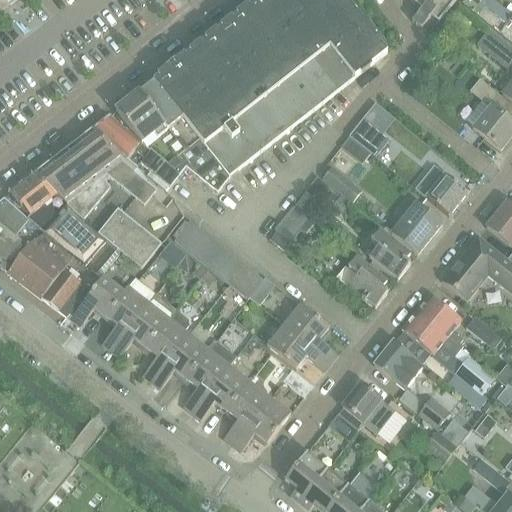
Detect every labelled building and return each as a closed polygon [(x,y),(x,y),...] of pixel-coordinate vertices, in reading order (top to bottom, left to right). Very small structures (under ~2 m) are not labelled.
[(229,181),(355,82),(388,56),(343,0),(326,0),(305,17),(292,0),(261,0),(154,85),(185,125),(201,145),(229,181)] [(407,0),(422,12),(412,24),(421,32),(431,19),(438,24),(457,0),(407,0)] [(507,71),(511,64),(511,52),(489,34),(478,48),(507,71)] [(511,83),(502,97),(511,104),(511,83)] [(185,125),(154,85),(140,97),(170,137),(185,125)] [(473,132),(485,142),(501,154),(511,140),(511,126),(505,120),(511,111),(511,108),(490,90),(480,102),(490,111),(473,132)] [(140,97),(139,96),(116,114),(147,154),(170,137),(140,97)] [(141,149),(111,118),(91,134),(126,163),(141,149)] [(341,150),(362,167),(370,157),(375,160),(389,143),(367,125),(352,143),(349,140),(341,150)] [(137,172),(126,163),(91,134),(34,178),(83,222),(110,190),(105,184),(110,180),(144,208),(156,193),(134,175),(137,172)] [(229,181),(201,145),(171,171),(179,178),(186,170),(217,196),(229,181)] [(179,178),(171,171),(151,154),(141,165),(151,173),(162,182),(170,189),(179,178)] [(361,196),(361,195),(332,171),(322,182),(352,206),(355,203),(364,210),(369,203),(361,196)] [(151,173),(147,178),(166,194),(170,189),(162,182),(151,173)] [(98,236),(83,222),(34,178),(9,197),(26,218),(46,236),(46,237),(84,268),(87,265),(88,266),(107,243),(98,236)] [(426,201),(433,207),(449,220),(468,196),(445,178),(426,201)] [(328,212),(339,198),(317,180),(305,195),(328,212)] [(16,240),(30,223),(19,214),(4,201),(0,204),(0,227),(15,240),(16,240)] [(511,209),(507,205),(486,230),(502,243),(509,249),(511,245),(511,209)] [(392,238),(402,246),(418,259),(442,228),(416,207),(392,238)] [(275,234),(276,235),(270,243),(284,255),(300,234),(307,239),(318,225),(295,208),(275,234)] [(161,247),(118,212),(98,236),(107,243),(141,271),(161,247)] [(183,251),(199,232),(190,224),(174,244),(183,251)] [(0,263),(3,266),(0,269),(0,270),(5,274),(10,267),(5,263),(21,244),(16,240),(15,240),(0,227),(0,263)] [(191,257),(207,238),(199,232),(183,251),(191,257)] [(411,258),(380,234),(371,245),(378,251),(370,261),(398,284),(410,268),(406,265),(411,258)] [(66,321),(99,280),(84,268),(46,237),(36,249),(31,245),(20,261),(8,276),(66,321)] [(199,264),(215,244),(207,238),(191,257),(199,264)] [(442,285),(457,298),(463,303),(477,286),(472,282),(479,273),(511,300),(511,267),(478,240),(442,285)] [(215,244),(199,264),(208,271),(224,251),(215,244)] [(170,246),(163,254),(180,268),(187,260),(170,246)] [(224,251),(208,271),(216,277),(231,257),(224,251)] [(231,257),(216,277),(224,284),(240,264),(231,257)] [(388,286),(357,261),(340,283),(375,312),(387,297),(382,293),(388,286)] [(240,264),(224,284),(232,290),(247,270),(240,264)] [(198,269),(191,277),(200,284),(207,275),(198,269)] [(247,270),(232,290),(240,297),(256,277),(247,270)] [(208,275),(200,283),(208,290),(215,282),(208,275)] [(256,277),(240,297),(248,303),(249,301),(263,283),(256,277)] [(95,312),(105,320),(124,296),(104,280),(70,323),(80,331),(95,312)] [(102,348),(112,356),(157,298),(135,281),(124,296),(105,320),(117,329),(102,348)] [(249,301),(259,309),(275,289),(265,281),(263,283),(249,301)] [(157,298),(112,356),(120,362),(135,343),(146,352),(177,313),(157,298)] [(461,325),(446,313),(430,300),(417,316),(461,352),(464,349),(460,346),(463,343),(453,335),(461,325)] [(300,309),(284,329),(331,367),(338,358),(319,343),(329,332),(300,309)] [(177,313),(146,352),(158,361),(143,380),(152,387),(189,339),(184,334),(189,329),(189,323),(177,313)] [(402,334),(418,347),(433,359),(441,349),(454,360),(455,363),(463,369),(448,388),(473,408),(479,413),(487,403),(482,398),(495,382),(469,362),(471,360),(461,352),(417,316),(402,334)] [(466,331),(484,346),(493,353),(502,342),(475,320),(466,331)] [(331,367),(284,329),(267,349),(296,372),(305,360),(324,376),(331,367)] [(187,383),(209,354),(189,339),(152,387),(160,393),(175,374),(187,383)] [(192,418),(229,370),(236,361),(217,345),(209,354),(187,383),(198,392),(183,411),(192,418)] [(394,345),(374,369),(406,394),(425,370),(394,345)] [(284,368),(275,379),(283,385),(292,374),(284,368)] [(215,406),(226,415),(249,385),(229,370),(192,418),(200,425),(215,406)] [(283,385),(304,401),(312,390),(292,374),(283,385)] [(232,450),(270,402),(249,385),(226,415),(238,424),(223,443),(232,450)] [(377,438),(386,426),(396,414),(360,386),(342,410),(357,422),(363,427),(377,438)] [(500,389),(481,413),(485,416),(497,401),(504,392),(500,389)] [(270,402),(232,450),(241,456),(255,438),(267,447),(290,418),(270,402)] [(431,402),(418,418),(438,434),(451,418),(431,402)] [(489,418),(476,434),(486,441),(498,426),(489,418)] [(328,430),(344,443),(348,446),(357,435),(337,419),(328,430)] [(436,435),(424,451),(444,466),(456,451),(436,435)] [(307,456),(285,483),(297,492),(291,500),(299,506),(327,472),(307,456)] [(510,486),(503,481),(481,463),(473,473),(503,496),(510,486)] [(299,506),(306,511),(310,511),(315,507),(321,511),(327,511),(347,488),(327,472),(299,506)] [(361,511),(368,505),(347,488),(327,511),(361,511)] [(511,511),(511,500),(506,496),(497,507),(473,489),(464,500),(466,502),(459,510),(461,511),(473,511),(475,509),(479,511),(511,511)]
